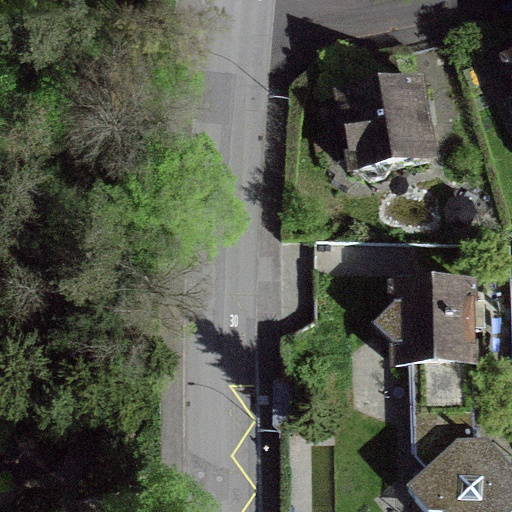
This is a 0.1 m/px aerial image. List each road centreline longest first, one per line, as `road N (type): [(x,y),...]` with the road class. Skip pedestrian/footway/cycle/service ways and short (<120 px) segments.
road 1 (tertiary): [(220,511),(234,17)]
road 2 (residential): [(422,0),(323,17),(234,17)]
